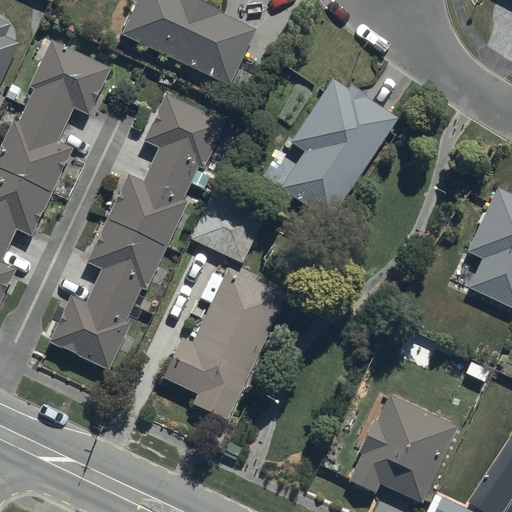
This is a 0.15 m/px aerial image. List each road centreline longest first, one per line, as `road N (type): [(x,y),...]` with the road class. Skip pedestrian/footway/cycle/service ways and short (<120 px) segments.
road 1 (tertiary): [(1,432),(168,511)]
road 2 (residential): [(511,114),(476,91),(382,0)]
